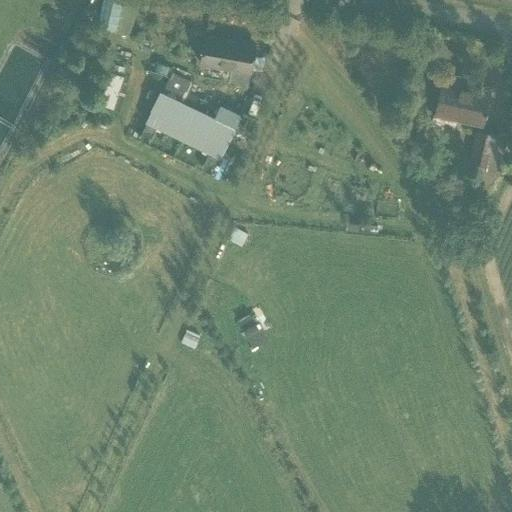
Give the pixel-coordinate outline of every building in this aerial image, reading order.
[(247,81),(250,64),(254,45),(205,35),(201,55),(200,62),(232,68),(231,78),(247,81)] [(443,74),(439,93),(432,125),(451,129),(454,118),(481,124),(483,113),(485,113),(486,109),(484,109),(488,92),(461,86),(463,78),(443,74)] [(151,109),(150,111),(164,118),(159,128),(203,150),(216,156),(237,114),(219,105),(218,108),(209,103),(203,113),(197,110),(182,103),(159,92),(151,109)] [(493,134),(476,131),(469,159),(487,163),(493,134)] [(214,180),(221,166),(200,157),(194,171),(214,180)] [(175,187),(158,211),(172,222),(190,198),(175,187)]
